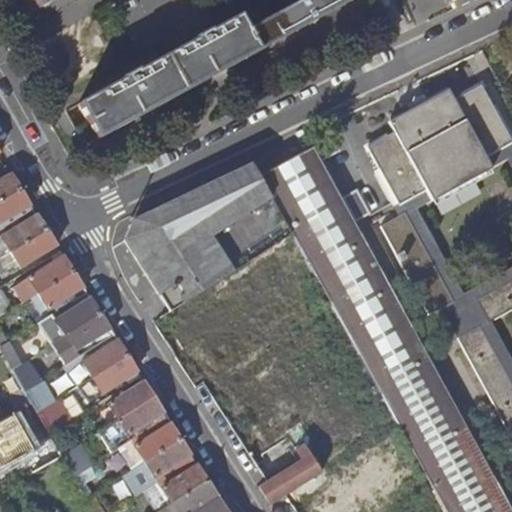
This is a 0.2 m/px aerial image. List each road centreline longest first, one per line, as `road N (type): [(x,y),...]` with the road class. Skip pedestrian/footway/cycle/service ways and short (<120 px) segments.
road 1 (residential): [(63,218),(511,11)]
road 2 (residential): [(63,218),(252,511)]
road 3 (residential): [(0,105),(63,218)]
